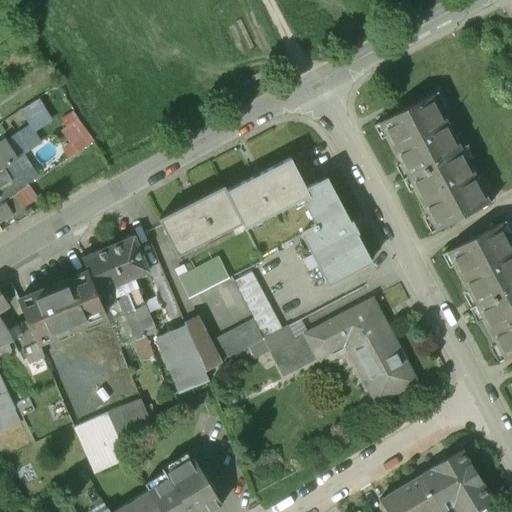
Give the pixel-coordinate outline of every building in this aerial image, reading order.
[(437,91),(373,125),(374,126),(379,123),(407,176),(400,179),(467,144),(460,147),(432,95),(437,93),(437,91)] [(467,144),(400,179),(400,180),(407,176),(435,228),(430,231),(430,232),(494,199),(493,197),(488,200),(460,148),(467,145),(467,144)] [(10,146),(0,152),(0,169),(17,158),(10,146)] [(290,159),(226,191),(241,222),(244,227),(303,197),(308,195),(305,188),(290,159)] [(313,226),(301,233),(328,284),(361,266),(370,261),(355,233),(357,232),(351,220),(349,221),(326,177),(316,182),(305,188),(308,195),(303,197),(306,202),(304,203),(315,223),(312,225),(313,226)] [(223,186),(159,219),(177,255),(241,222),(226,191),(223,186)] [(511,247),(499,224),(447,251),(476,304),(511,285),(511,247)] [(132,237),(107,247),(129,298),(143,330),(152,326),(133,280),(144,276),(142,272),(147,270),(132,237)] [(107,247),(81,259),(86,271),(95,292),(102,290),(103,293),(112,289),(118,302),(129,298),(107,247)] [(218,256),(177,277),(188,299),(229,278),(218,256)] [(86,271),(18,299),(27,320),(36,341),(104,313),(95,292),(86,271)] [(282,329),(251,271),(233,281),(263,339),(282,329)] [(511,285),(476,304),(504,358),(511,353),(511,285)] [(143,330),(129,298),(118,302),(134,341),(145,336),(143,330)] [(372,298),(304,334),(315,356),(316,358),(346,342),(359,366),(357,368),(368,389),(391,377),(399,391),(416,381),(397,346),(391,349),(366,303),(372,299),(372,298)] [(251,319),(209,341),(198,318),(184,324),(204,371),(221,362),(220,361),(262,339),(251,319)] [(27,320),(5,330),(17,352),(22,350),(28,364),(43,357),(36,341),(27,320)] [(184,324),(155,337),(178,392),(208,380),(204,371),(184,324)] [(263,339),(281,374),(315,356),(304,334),(293,340),(286,327),(282,329),(263,339)] [(7,343),(0,345),(0,355),(10,350),(7,343)] [(107,412),(121,446),(153,428),(142,400),(107,412)] [(121,446),(107,412),(73,426),(91,465),(121,446)] [(121,446),(91,465),(97,475),(128,461),(121,446)] [(457,451),(451,454),(450,452),(436,460),(438,463),(419,474),(439,507),(441,511),(450,505),(454,511),(471,511),(491,500),(462,453),(457,451)] [(193,456),(165,473),(167,476),(147,488),(149,491),(161,511),(207,511),(222,504),(193,456)] [(419,474),(379,499),(386,511),(430,511),(439,507),(419,474)] [(161,511),(149,491),(113,511),(161,511)]
